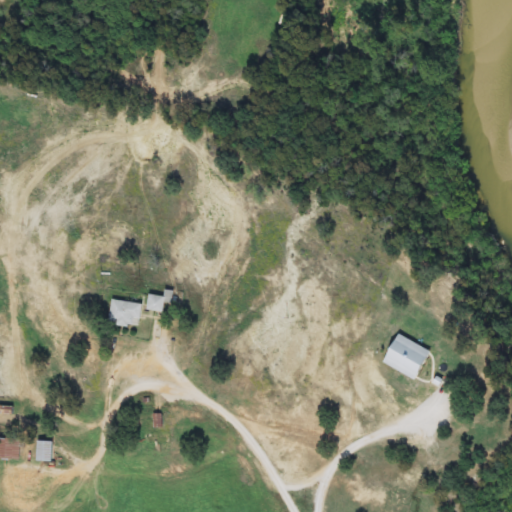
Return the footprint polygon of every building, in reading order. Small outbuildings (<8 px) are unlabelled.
[(169,296),(167,312),(150,311),(151,294),(169,296)] [(142,327),(112,327),(113,302),(143,302),(142,327)] [(419,382),(385,364),(401,334),(435,352),(419,382)] [(0,438),(21,438),(21,459),(0,459),(0,438)] [(55,440),(55,462),(40,462),(40,440),(55,440)]
